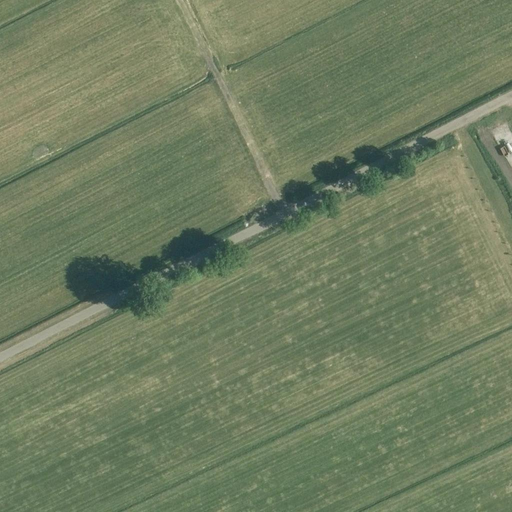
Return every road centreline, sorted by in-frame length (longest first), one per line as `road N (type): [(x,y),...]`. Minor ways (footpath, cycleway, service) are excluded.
road 1 (track): [(0,357),(511,95)]
road 2 (track): [(182,0),(285,212)]
